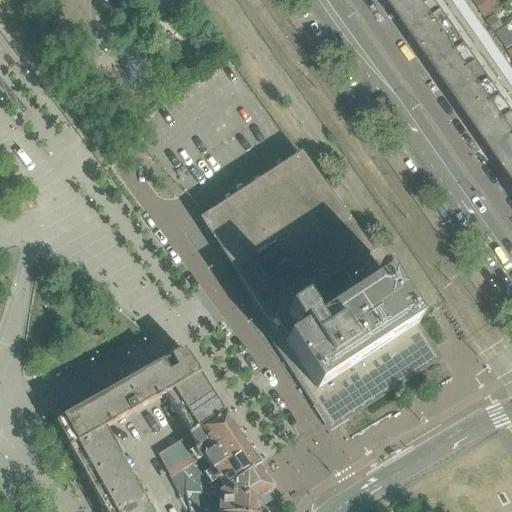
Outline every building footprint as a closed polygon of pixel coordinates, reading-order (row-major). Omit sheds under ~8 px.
[(385,0),(401,22),(424,56),(448,90),(471,124),(494,157),(511,182),(511,69),(502,54),(501,53),(477,19),(463,0),(385,0)] [(500,5),(496,0),(478,0),(473,4),(483,18),(500,5)] [(504,29),(495,16),(486,23),(494,35),(504,29)] [(511,47),(511,37),(506,29),(496,36),(507,51),(511,47)] [(415,320),(390,282),(387,284),(303,168),(298,160),(203,222),(237,274),(242,271),(292,347),(288,348),(333,416),(434,350),(414,321),(415,320)] [(104,430),(151,404),(164,397),(163,395),(198,376),(182,352),(53,425),(67,449),(75,445),(103,429),(104,430)] [(215,405),(210,395),(198,376),(163,395),(164,397),(182,425),(190,438),(223,416),(215,405)] [(245,448),(224,416),(223,416),(190,438),(188,439),(195,449),(192,452),(199,461),(202,460),(214,452),(218,458),(228,452),(231,456),(245,448)] [(75,464),(111,444),(104,430),(103,429),(75,445),(67,449),(75,464)] [(84,479),(120,458),(111,444),(75,464),(84,479)] [(218,495),(257,470),(259,469),(245,448),(231,456),(228,452),(218,458),(214,452),(202,460),(209,471),(206,474),(211,481),(185,480),(184,494),(218,495)] [(92,493),(128,473),(120,458),(84,479),(92,493)] [(256,501),(272,492),(257,470),(218,495),(184,494),(178,496),(182,504),(186,503),(188,511),(211,511),(211,501),(256,501)] [(100,508),(136,488),(128,473),(92,493),(100,508)] [(102,511),(127,511),(144,502),(136,488),(100,508),(102,511)] [(255,511),(256,501),(211,501),(211,511),(255,511)] [(149,511),(144,502),(127,511),(149,511)]
